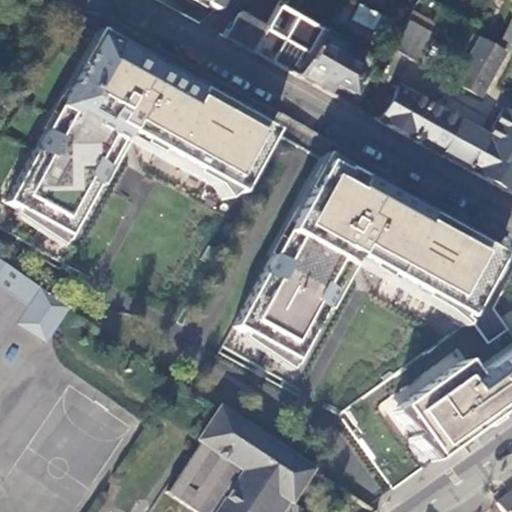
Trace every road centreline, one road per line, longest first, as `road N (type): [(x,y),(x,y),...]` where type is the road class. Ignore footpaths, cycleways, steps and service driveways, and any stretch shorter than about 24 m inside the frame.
road 1 (residential): [(81,0),(146,23),(511,222)]
road 2 (track): [(80,276),(333,430),(392,511)]
